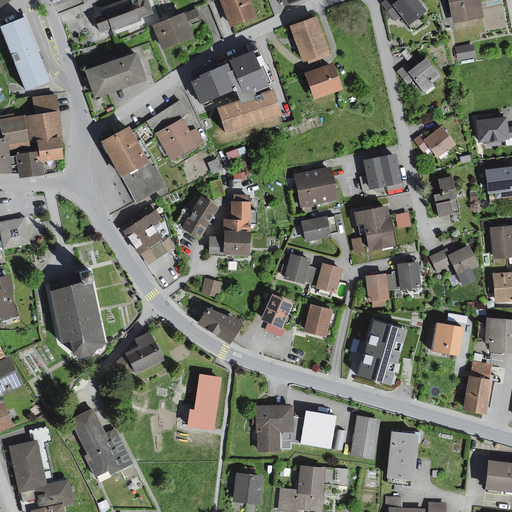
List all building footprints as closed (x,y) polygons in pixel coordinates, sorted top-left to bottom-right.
[(0,0),(0,9),(13,0),(0,0)] [(105,11),(94,15),(101,33),(113,29),(114,32),(143,21),(142,19),(156,15),(150,0),(128,0),(104,9),(105,11)] [(252,0),(212,0),(214,2),(218,0),(221,0),(232,29),(259,19),(252,0)] [(390,0),(383,0),(379,3),(394,22),(400,17),(405,24),(406,24),(413,33),(425,23),(418,15),(425,10),(416,0),(392,0),(391,1),(390,0)] [(477,0),(445,0),(451,23),(481,17),(477,0)] [(198,8),(154,27),(164,51),(196,38),(190,22),(201,17),(198,8)] [(318,17),(291,27),(304,64),(310,61),(312,65),(333,58),(318,17)] [(26,18),(1,28),(13,60),(39,50),(26,18)] [(472,44),(454,48),(457,61),(475,57),(472,44)] [(39,50),(13,60),(26,92),(51,83),(39,50)] [(233,72),(230,73),(237,90),(238,91),(242,101),(258,95),(257,93),(270,87),(270,86),(274,84),(266,67),(267,66),(261,50),(256,53),(256,51),(231,61),(235,71),(233,72)] [(141,54),(87,72),(97,100),(150,82),(141,54)] [(403,64),(395,71),(405,85),(412,80),(422,92),(433,84),(431,82),(439,76),(424,56),(407,69),(403,64)] [(230,73),(233,72),(230,64),(201,76),(202,79),(199,80),(193,83),(203,105),(237,90),(230,73)] [(336,64),(307,75),(316,101),(345,90),(336,64)] [(258,95),(242,101),(219,108),(228,135),(283,117),(274,90),(258,95)] [(40,141),(63,138),(65,138),(62,112),(58,95),(32,98),(37,116),(27,117),(31,144),(40,143),(40,141)] [(178,100),(146,121),(157,140),(169,161),(203,142),(195,128),(188,130),(181,119),(188,112),(178,100)] [(491,117),(474,119),(476,142),(481,142),(481,144),(503,141),(503,140),(504,139),(505,147),(511,145),(511,126),(505,127),(504,116),(503,116),(503,113),(491,114),(491,117)] [(6,140),(10,139),(12,151),(32,147),(31,144),(27,117),(26,116),(16,118),(15,114),(0,116),(0,119),(2,127),(6,140)] [(125,125),(97,140),(117,176),(119,175),(150,158),(144,148),(157,140),(146,121),(128,131),(125,125)] [(421,134),(413,140),(422,152),(428,148),(435,158),(454,144),(440,125),(423,138),(421,134)] [(0,175),(15,174),(13,157),(12,151),(10,139),(6,140),(2,127),(0,127),(0,175)] [(40,143),(41,150),(44,164),(46,164),(47,174),(60,173),(58,162),(67,161),(63,138),(40,141),(40,143)] [(225,153),(227,160),(246,153),(243,146),(225,153)] [(41,150),(18,153),(19,157),(13,157),(15,174),(21,174),(22,180),(47,176),(47,174),(46,164),(44,164),(41,150)] [(380,157),(386,187),(388,186),(402,183),(396,154),(380,157)] [(469,155),(459,157),(460,164),(471,161),(469,155)] [(386,187),(380,157),(363,161),(367,177),(369,190),(386,187)] [(150,158),(119,175),(134,202),(165,186),(150,158)] [(221,170),(216,158),(206,162),(211,174),(221,170)] [(511,195),(511,165),(482,169),(485,193),(493,192),(493,198),(511,195)] [(329,166),(292,174),(299,208),(336,200),(329,166)] [(232,175),(234,183),(242,181),(241,180),(245,179),(244,172),(232,175)] [(435,179),(439,193),(432,195),(437,217),(451,214),(451,213),(459,211),(450,175),(435,179)] [(369,190),(367,177),(362,178),(365,193),(378,190),(379,195),(387,193),(386,187),(369,190)] [(224,195),(220,179),(207,182),(211,198),(224,195)] [(402,183),(388,186),(390,192),(406,189),(405,182),(402,183)] [(216,207),(198,196),(188,211),(183,208),(174,223),(179,226),(179,228),(196,238),(216,207)] [(228,218),(220,218),(220,229),(246,230),(248,201),(231,201),(228,200),(228,218)] [(140,217),(120,230),(136,254),(138,253),(146,265),(174,246),(168,237),(170,236),(164,216),(159,219),(151,205),(138,214),(140,217)] [(385,205),(351,212),(354,225),(360,224),(366,251),(393,245),(385,205)] [(407,212),(394,214),(397,229),(410,226),(407,212)] [(324,215),(299,221),(303,242),(308,241),(309,245),(320,243),(319,238),(329,236),(328,233),(337,231),(334,215),(325,217),(324,215)] [(24,217),(0,221),(0,239),(2,249),(29,244),(24,217)] [(511,224),(487,227),(491,259),(511,256),(511,224)] [(219,235),(206,235),(206,254),(246,254),(246,230),(220,229),(220,230),(219,235)] [(359,237),(350,239),(353,254),(362,252),(359,237)] [(469,269),(477,266),(467,244),(448,253),(446,247),(428,256),(436,274),(451,266),(460,285),(474,279),(469,269)] [(309,259),(288,253),(282,278),(302,284),(303,282),(307,266),(309,259)] [(416,261),(395,263),(396,271),(390,271),(390,274),(392,290),(403,289),(404,294),(415,293),(415,287),(419,287),(416,261)] [(340,268),(320,262),(318,269),(314,285),(313,288),(334,293),(340,268)] [(0,317),(14,313),(7,291),(10,290),(6,273),(4,274),(1,265),(0,265),(0,317)] [(314,285),(318,269),(307,266),(303,282),(314,285)] [(93,281),(91,270),(78,273),(79,276),(49,283),(61,344),(71,342),(73,354),(79,358),(93,355),(97,349),(102,347),(105,343),(92,281),(93,281)] [(511,271),(490,273),(493,303),(511,301),(511,271)] [(384,273),(363,276),(366,302),(370,301),(371,308),(385,306),(384,300),(387,299),(386,291),(392,290),(390,274),(384,275),(384,273)] [(222,282),(204,278),(200,294),(218,298),(222,282)] [(290,303),(269,293),(257,319),(267,323),(278,328),(279,326),(290,303)] [(331,310),(308,303),(301,331),(324,337),(331,310)] [(225,316),(204,307),(194,323),(226,343),(239,323),(225,316)] [(467,316),(447,313),(446,320),(466,324),(467,316)] [(511,318),(483,317),(482,342),(486,343),(485,351),(511,352),(511,318)] [(374,320),(357,376),(391,386),(407,330),(374,320)] [(460,326),(433,322),(428,350),(456,355),(460,326)] [(278,328),(267,323),(264,330),(281,338),(285,329),(279,326),(278,328)] [(137,346),(124,353),(125,354),(115,364),(125,376),(132,370),(134,374),(163,360),(150,331),(135,339),(137,346)] [(5,355),(0,357),(0,392),(19,384),(5,355)] [(469,376),(466,375),(460,410),(483,415),(490,379),(487,379),(490,364),(472,361),(469,376)] [(222,377),(199,374),(194,410),(190,410),(187,428),(214,431),(222,377)] [(2,402),(0,402),(0,431),(12,426),(2,402)] [(290,405),(253,406),(255,452),(278,452),(278,450),(277,432),(291,432),(291,416),(290,405)] [(90,408),(68,419),(86,454),(82,456),(93,478),(106,471),(108,476),(132,463),(114,428),(103,434),(90,408)] [(333,415),(302,410),(301,417),(291,416),(291,432),(277,432),(278,450),(290,449),(290,443),(327,449),(333,415)] [(379,419),(355,415),(349,456),(373,460),(379,419)] [(30,440),(6,446),(21,511),(27,511),(29,511),(28,511),(61,511),(61,506),(73,503),(67,478),(52,481),(44,444),(51,442),(48,425),(28,430),(30,440)] [(338,427),(336,446),(343,447),(346,428),(338,427)] [(415,433),(388,431),(384,477),(387,478),(386,484),(409,486),(409,480),(411,480),(415,433)] [(487,459),(485,459),(481,489),(511,492),(511,462),(506,461),(507,456),(488,454),(487,459)] [(296,489),(278,488),(276,511),(283,511),(294,511),(295,509),(321,511),(322,495),(336,496),(337,485),(347,486),(349,469),(298,465),(296,489)] [(261,475),(234,472),(231,502),(257,505),(261,475)] [(401,497),(385,496),(384,511),(423,511),(424,508),(400,507),(401,497)] [(444,511),(445,502),(427,502),(426,511),(444,511)]
